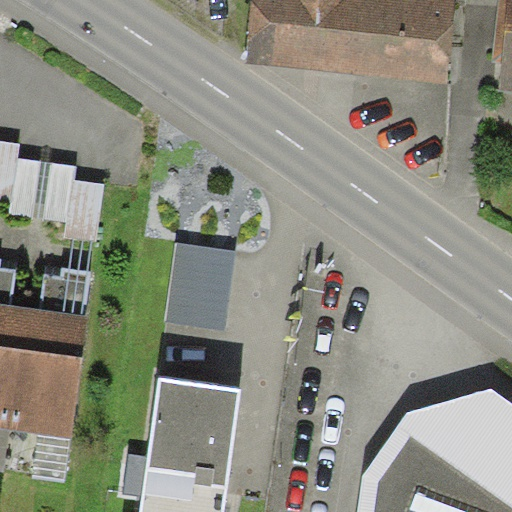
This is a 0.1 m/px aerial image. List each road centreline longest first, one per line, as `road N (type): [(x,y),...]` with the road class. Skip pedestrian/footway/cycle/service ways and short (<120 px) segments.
road 1 (primary): [(81,0),(511,298)]
road 2 (unknown): [(319,511),(425,238)]
